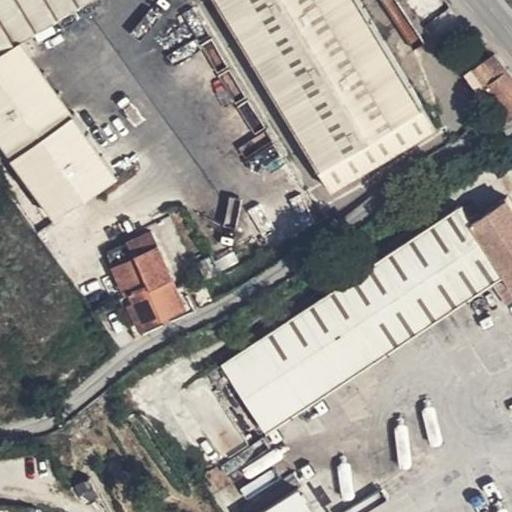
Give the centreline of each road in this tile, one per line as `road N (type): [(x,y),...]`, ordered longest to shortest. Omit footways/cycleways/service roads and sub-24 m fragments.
road 1 (residential): [(511,128),(463,152),(66,416),(0,440)]
road 2 (unknown): [(150,0),(143,28),(251,225)]
